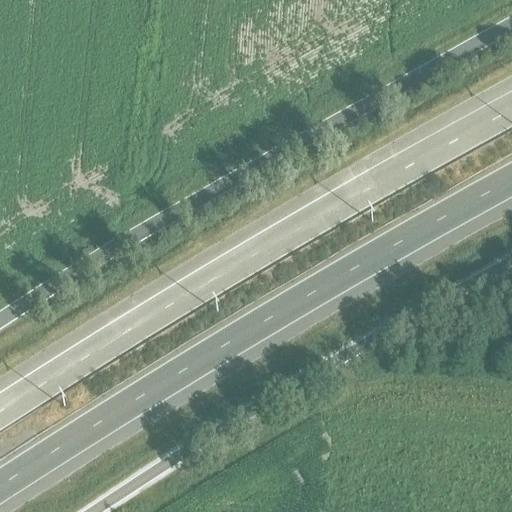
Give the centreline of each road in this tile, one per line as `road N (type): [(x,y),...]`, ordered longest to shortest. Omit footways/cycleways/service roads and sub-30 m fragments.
road 1 (motorway): [(0,486),(511,180)]
road 2 (motorway): [(511,111),(176,301),(0,415)]
road 3 (tertiary): [(511,24),(238,175),(0,322)]
road 4 (unclassified): [(511,262),(282,391),(97,511)]
